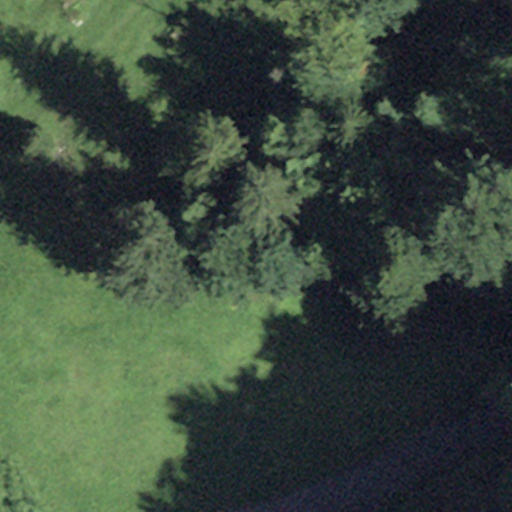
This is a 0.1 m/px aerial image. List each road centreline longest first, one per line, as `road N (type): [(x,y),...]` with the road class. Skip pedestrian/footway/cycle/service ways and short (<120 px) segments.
road 1 (unclassified): [(328,511),(511,442)]
road 2 (track): [(0,121),(61,70),(113,0)]
